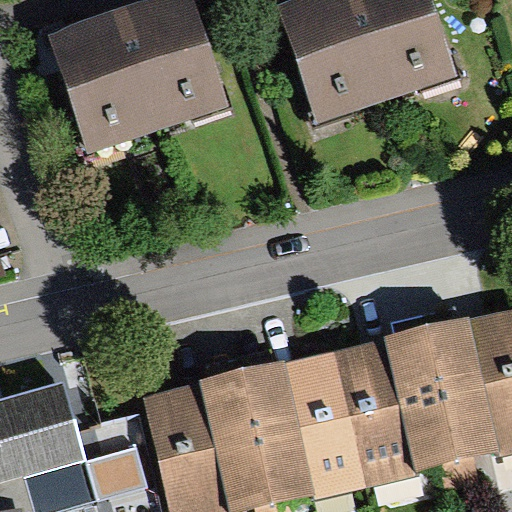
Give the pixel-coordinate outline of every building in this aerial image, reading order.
[(190,0),(176,0),(49,44),(89,161),(230,113),(190,0)] [(432,0),(311,0),(278,11),(319,131),(461,83),(432,0)] [(196,392),(145,404),(171,511),(291,511),(292,511),(440,475),(446,497),(481,488),(476,466),(511,456),(511,316),(475,325),(384,347),(289,370),(196,392)] [(0,511),(20,507),(21,511),(58,511),(97,500),(86,464),(63,386),(1,404),(0,404),(0,511)] [(136,449),(86,464),(97,500),(146,485),(136,449)]
